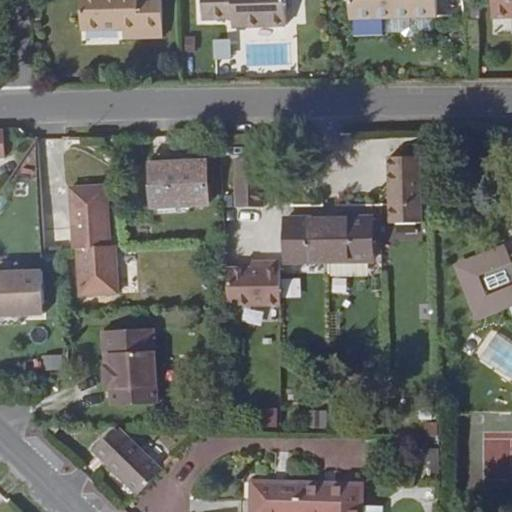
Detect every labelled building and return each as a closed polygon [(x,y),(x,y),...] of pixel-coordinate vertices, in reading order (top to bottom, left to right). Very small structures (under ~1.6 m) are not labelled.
[(86,0),(87,30),(128,30),(128,39),(169,39),(168,0),(86,0)] [(206,0),(207,21),(237,21),(238,30),(289,29),(288,0),(206,0)] [(355,0),(356,22),(388,21),(389,28),(412,28),(411,21),(444,20),(443,0),(355,0)] [(511,0),(498,0),(499,19),(511,19),(511,0)] [(213,60),(230,60),(229,38),(212,39),(213,60)] [(421,156),(389,157),(391,218),(391,223),(422,223),(421,156)] [(264,158),(237,159),(238,206),(265,206),(264,158)] [(207,161),(150,164),(152,208),(209,205),(207,161)] [(112,248),(108,188),(61,191),(63,236),(67,235),(70,298),(120,295),(117,248),(112,248)] [(391,218),(371,219),(373,261),(392,261),(391,223),(391,218)] [(285,219),(268,219),(268,261),(286,262),(285,219)] [(371,219),(285,219),(286,262),(373,261),(371,219)] [(507,247),(458,267),(478,318),(511,304),(511,254),(510,256),(507,247)] [(225,265),(226,307),(280,306),(279,264),(225,265)] [(42,268),(0,268),(0,316),(42,316),(42,268)] [(423,272),(385,272),(388,348),(424,348),(423,272)] [(282,277),(281,297),(299,297),(299,278),(282,277)] [(262,323),(262,308),(242,308),(242,323),(262,323)] [(102,405),(158,404),(156,328),(101,329),(102,405)] [(277,427),(276,408),(258,409),(259,428),(277,427)] [(307,426),(326,427),(327,411),(307,410),(307,426)] [(112,430),(92,450),(139,495),(162,471),(119,430),(115,434),(112,430)] [(363,484),(251,482),(250,511),(362,511),(363,506),(363,484)]
